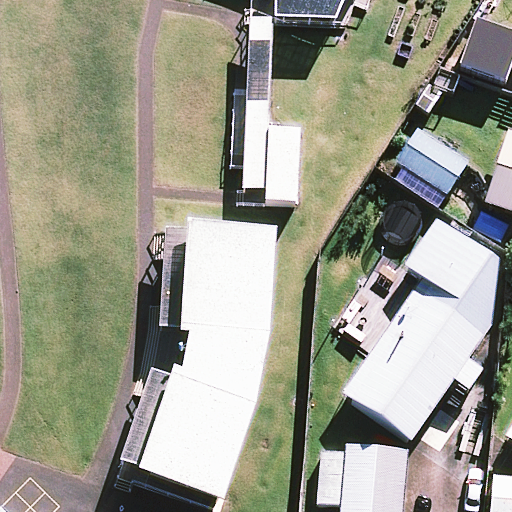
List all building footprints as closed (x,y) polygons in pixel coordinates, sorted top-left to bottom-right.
[(280,0),(281,35),(340,37),(354,0),(280,0)] [(394,170),(445,203),(465,171),(414,139),(394,170)] [(270,215),(302,217),(306,142),(274,140),(270,215)] [(511,142),(504,140),(481,212),(511,221),(511,142)] [(143,489),(211,511),(229,511),(261,419),(275,348),(280,246),(190,242),(183,352),(193,353),(186,389),(177,386),(143,489)] [(340,404),(407,450),(441,400),(446,404),(457,389),(451,385),(479,345),(412,300),(340,404)] [(511,428),(501,446),(511,453),(511,428)] [(398,511),(403,459),(342,454),(342,462),(318,460),(314,511),(398,511)] [(488,511),(511,511),(511,485),(491,484),(488,511)]
